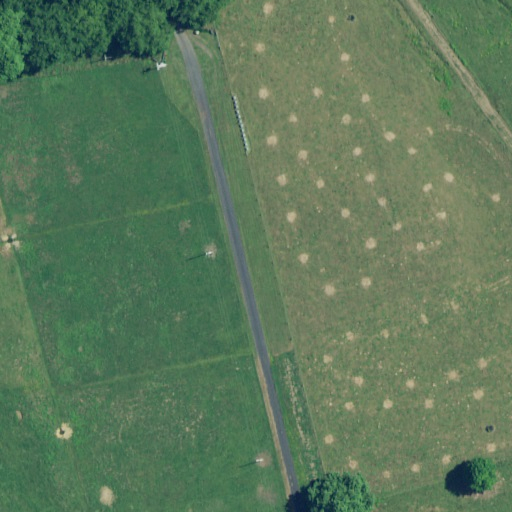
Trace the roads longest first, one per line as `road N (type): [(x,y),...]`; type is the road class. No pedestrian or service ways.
road 1 (unclassified): [(302,511),(188,52)]
road 2 (track): [(511,139),(416,0)]
